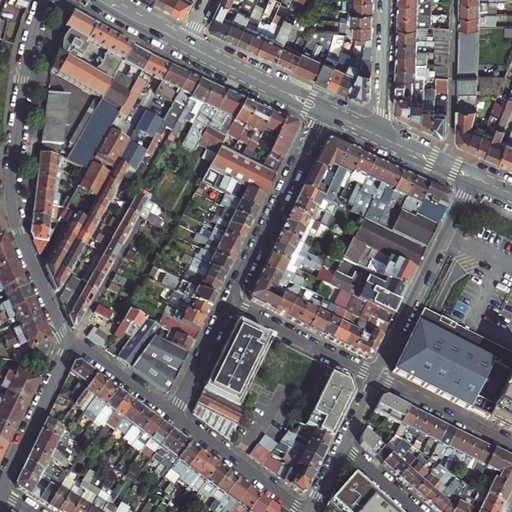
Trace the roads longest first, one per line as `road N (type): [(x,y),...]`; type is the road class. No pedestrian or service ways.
road 1 (residential): [(45,0),(22,80),(10,205),(70,339)]
road 2 (tertiary): [(473,179),(375,377)]
road 3 (residential): [(227,304),(324,110)]
road 4 (residential): [(446,168),(450,0)]
road 5 (residential): [(70,339),(0,489)]
road 6 (residential): [(227,304),(375,377)]
road 7 (residential): [(172,415),(300,511)]
road 8 (secondary): [(324,110),(186,45)]
road 9 (residential): [(375,377),(511,445)]
road 10 (residential): [(377,135),(386,0)]
road 11 (residential): [(70,339),(172,415)]
road 12 (residential): [(172,415),(227,304)]
